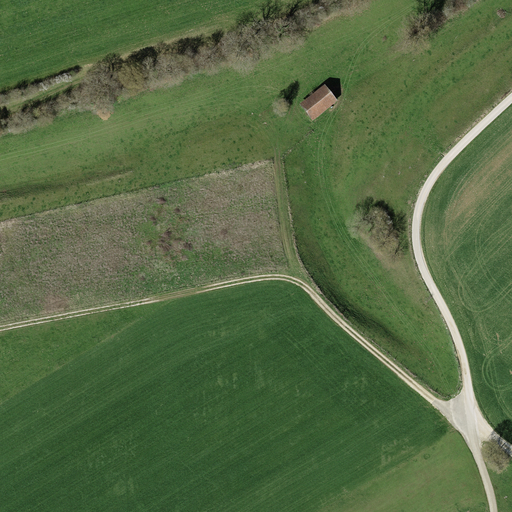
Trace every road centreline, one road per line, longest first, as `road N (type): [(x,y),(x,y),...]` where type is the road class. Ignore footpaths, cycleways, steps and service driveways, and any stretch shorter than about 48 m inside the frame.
road 1 (track): [(0,330),(282,277),(471,424)]
road 2 (track): [(493,511),(462,356),(421,263),(415,224),(440,167),(511,96)]
road 3 (track): [(256,108),(274,151),(297,282)]
